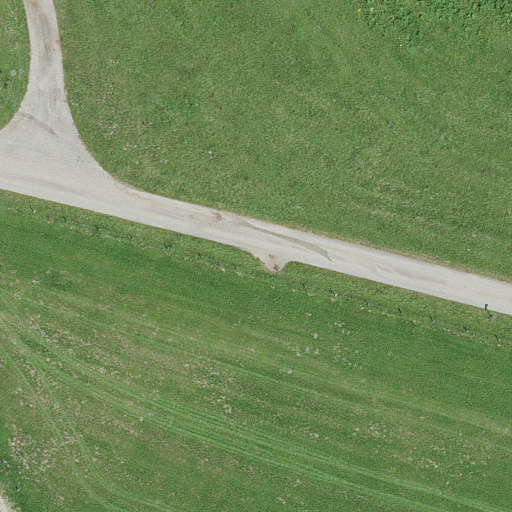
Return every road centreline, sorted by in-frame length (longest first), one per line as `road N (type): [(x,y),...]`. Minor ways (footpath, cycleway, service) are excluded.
road 1 (unclassified): [(0,173),(511,301)]
road 2 (track): [(40,184),(46,69),(36,0)]
